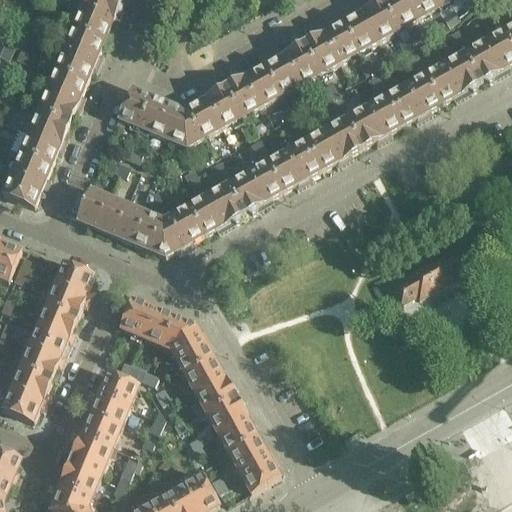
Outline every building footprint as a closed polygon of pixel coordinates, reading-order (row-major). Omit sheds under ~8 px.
[(122,9),(125,0),(88,0),(83,13),(118,29),(125,13),(122,9)] [(420,25),(405,0),(394,0),(383,6),(398,33),(402,31),(404,34),(420,25)] [(436,12),(429,0),(405,0),(420,25),(433,18),(431,15),(436,12)] [(450,9),(453,0),(429,0),(436,12),(438,15),(450,9)] [(398,33),(383,6),(372,13),(370,9),(362,13),(380,47),(395,39),(393,36),(398,33)] [(500,18),(492,8),(488,12),(496,21),(500,18)] [(496,21),(488,12),(484,15),(492,24),(496,21)] [(115,37),(118,29),(83,13),(76,28),(80,30),(78,35),(106,47),(111,35),(115,37)] [(380,47),(362,13),(354,18),(356,22),(344,28),(359,55),(363,52),(365,56),(380,47)] [(52,19),(42,14),(41,14),(38,19),(50,24),(52,19)] [(50,24),(38,19),(36,23),(48,28),(50,24)] [(450,34),(445,25),(439,28),(444,37),(450,34)] [(359,55),(344,28),(333,35),(330,31),(322,35),(341,69),(356,61),(354,58),(359,55)] [(101,59),(106,47),(78,35),(75,42),(71,40),(65,55),(101,70),(105,61),(101,59)] [(341,69),(322,35),(314,40),(316,44),(305,50),(319,77),(324,74),(326,78),(341,69)] [(464,46),(458,36),(454,38),(460,49),(464,46)] [(11,64),(20,42),(11,38),(1,60),(11,64)] [(460,49),(454,38),(449,41),(455,52),(460,49)] [(511,71),(511,48),(507,40),(502,43),(500,39),(485,47),(504,81),(511,76),(510,72),(511,71)] [(415,54),(409,43),(405,45),(411,56),(415,54)] [(411,56),(405,45),(400,48),(407,59),(411,56)] [(504,81),(485,47),(470,55),(473,60),(468,62),(482,88),(486,86),(490,88),(504,81)] [(319,77),(305,50),(293,56),(291,53),(283,57),(302,91),(317,83),(315,79),(319,77)] [(33,60),(23,55),(22,55),(20,60),(31,65),(33,60)] [(97,78),(101,70),(65,55),(59,69),(63,71),(60,77),(88,89),(93,76),(97,78)] [(302,91),(283,57),(275,62),(277,65),(265,72),(280,98),(285,96),(287,99),(302,91)] [(424,69),(418,58),(413,61),(419,71),(424,69)] [(31,65),(20,60),(18,65),(29,69),(31,65)] [(419,71),(413,61),(409,63),(415,74),(419,71)] [(482,88),(468,62),(463,65),(460,61),(446,69),(465,102),(478,95),(479,90),(482,88)] [(376,75),(370,64),(366,67),(372,78),(376,75)] [(372,78),(366,67),(361,69),(367,80),(372,78)] [(465,102),(446,69),(432,77),(434,81),(429,84),(443,110),(454,103),(457,107),(465,102)] [(280,98),(265,72),(254,78),(252,74),(244,79),(262,113),(277,105),(275,101),(280,98)] [(83,101),(88,89),(60,77),(58,83),(54,82),(48,96),(84,111),(87,102),(83,101)] [(262,113),(244,79),(236,83),(238,87),(226,94),(241,120),(245,118),(247,121),(262,113)] [(385,90),(379,80),(375,82),(381,93),(385,90)] [(381,93),(375,82),(370,85),(376,96),(381,93)] [(443,110),(429,84),(423,87),(421,83),(407,91),(425,124),(433,120),(431,116),(443,110)] [(340,99),(334,88),(329,91),(335,102),(340,99)] [(335,102),(329,91),(324,93),(330,104),(335,102)] [(425,124),(407,91),(386,102),(388,107),(402,132),(415,125),(417,129),(425,124)] [(241,120),(226,94),(215,100),(213,96),(204,101),(223,134),(237,127),(235,123),(241,120)] [(144,120),(152,101),(136,95),(133,96),(121,125),(141,134),(146,121),(144,120)] [(15,102),(5,97),(4,96),(2,101),(13,106),(15,102)] [(80,120),(84,111),(48,96),(42,111),(45,113),(43,119),(71,131),(76,118),(80,120)] [(346,110),(341,101),(340,99),(335,102),(341,112),(346,110)] [(13,106),(2,101),(0,104),(0,105),(11,111),(13,106)] [(201,142),(187,115),(186,116),(152,101),(144,120),(146,121),(141,134),(189,154),(189,153),(204,145),(202,141),(201,142)] [(223,134),(204,101),(196,105),(199,109),(187,115),(201,142),(202,141),(208,138),(210,142),(223,134)] [(341,112),(335,102),(330,104),(336,115),(341,112)] [(402,132),(388,107),(382,110),(379,106),(367,113),(386,147),(394,142),(391,138),(402,132)] [(298,119),(291,108),(287,111),(293,122),(298,119)] [(293,122),(287,111),(283,113),(289,124),(293,122)] [(386,147),(367,113),(352,121),(355,125),(350,128),(364,154),(375,147),(378,151),(386,147)] [(66,142),(71,131),(43,119),(40,125),(37,123),(30,138),(66,153),(70,144),(66,142)] [(306,134),(300,124),(295,126),(301,137),(306,134)] [(301,137),(295,126),(291,129),(297,139),(301,137)] [(364,154),(350,128),(344,131),(341,127),(328,134),(346,168),(354,164),(352,160),(364,154)] [(258,141),(252,130),(248,133),(254,144),(258,141)] [(254,144),(248,133),(243,135),(249,146),(254,144)] [(346,168),(328,134),(312,143),(314,148),(310,150),(324,176),(336,169),(338,173),(346,168)] [(63,161),(66,153),(30,138),(24,152),(28,154),(25,160),(53,172),(59,159),(63,161)] [(213,160),(204,145),(189,153),(197,168),(204,165),(213,160)] [(268,156),(262,145),(257,148),(263,158),(268,156)] [(324,176),(310,150),(307,146),(288,157),(307,190),(315,186),(312,182),(324,176)] [(263,158),(257,148),(252,150),(258,161),(263,158)] [(140,168),(145,156),(129,149),(124,161),(140,168)] [(307,190),(288,157),(272,166),(274,170),(271,172),(285,198),(296,191),(298,195),(307,190)] [(48,184),(53,172),(25,160),(23,166),(19,164),(13,180),(49,194),(52,185),(48,184)] [(216,165),(213,160),(204,165),(207,170),(216,165)] [(228,178),(222,167),(217,170),(223,180),(228,178)] [(121,179),(125,170),(119,168),(115,177),(121,179)] [(128,182),(131,173),(125,170),(121,179),(128,182)] [(223,180),(217,170),(213,172),(219,183),(223,180)] [(285,198),(271,172),(265,175),(263,171),(248,179),(267,213),(275,208),(273,204),(285,198)] [(202,186),(198,180),(196,175),(191,178),(197,189),(202,186)] [(197,189),(191,178),(186,180),(192,191),(197,189)] [(267,213),(248,179),(234,187),(236,191),(231,194),(246,219),(249,218),(253,220),(267,213)] [(45,202),(49,194),(13,180),(4,200),(36,213),(41,201),(45,202)] [(246,219),(231,194),(227,197),(224,192),(209,200),(228,234),(242,226),(242,221),(246,219)] [(98,234),(112,203),(92,195),(79,226),(98,234)] [(154,207),(158,198),(151,196),(148,205),(154,207)] [(228,234),(209,200),(194,209),(197,213),(192,216),(206,241),(218,235),(220,239),(228,234)] [(118,243),(131,211),(112,203),(98,234),(118,243)] [(136,250),(149,219),(131,211),(118,243),(136,250)] [(206,241),(192,216),(186,219),(183,215),(170,222),(189,256),(197,252),(195,248),(206,241)] [(189,256),(170,222),(165,225),(149,219),(136,250),(167,263),(178,257),(181,261),(189,256)] [(0,283),(10,288),(23,256),(11,251),(12,247),(4,243),(0,252),(0,283)] [(457,284),(455,280),(470,272),(471,269),(463,255),(446,265),(444,261),(407,282),(409,285),(393,295),(401,309),(404,309),(418,301),(420,305),(457,284)] [(25,264),(20,276),(31,280),(36,268),(26,264),(25,264)] [(91,295),(97,283),(65,269),(56,291),(92,306),(95,297),(91,295)] [(18,280),(15,288),(16,288),(26,293),(31,280),(20,276),(18,280)] [(88,314),(92,306),(56,291),(47,311),(79,324),(84,312),(88,314)] [(143,344),(159,308),(150,305),(149,309),(136,304),(123,335),(143,344)] [(8,305),(3,317),(14,321),(19,309),(9,305),(8,305)] [(166,348),(177,321),(166,316),(167,312),(159,308),(143,344),(158,350),(160,346),(166,348)] [(74,337),(79,324),(47,311),(39,332),(74,347),(78,338),(74,337)] [(209,343),(205,335),(201,337),(196,329),(177,321),(166,348),(164,353),(172,356),(175,362),(209,343)] [(7,329),(2,341),(13,346),(18,334),(7,329)] [(66,368),(74,347),(39,332),(30,352),(66,368)] [(0,344),(0,354),(8,358),(13,346),(2,341),(0,344)] [(216,365),(210,353),(214,351),(209,343),(175,362),(184,377),(187,375),(190,380),(216,365)] [(62,376),(66,368),(30,352),(21,373),(53,387),(58,374),(62,376)] [(233,385),(227,374),(223,376),(216,365),(190,380),(193,385),(189,387),(199,404),(233,385)] [(128,380),(132,370),(126,367),(122,377),(128,380)] [(48,399),(53,387),(21,373),(13,394),(48,409),(52,400),(48,399)] [(142,386),(142,387),(148,390),(152,380),(146,378),(142,386)] [(132,414),(141,392),(109,379),(104,392),(100,390),(96,398),(132,414)] [(159,383),(152,380),(148,390),(154,392),(155,393),(159,383)] [(239,404),(236,401),(239,396),(233,385),(199,404),(205,415),(209,413),(212,419),(239,404)] [(45,417),(48,409),(13,394),(4,415),(35,428),(41,416),(45,417)] [(166,394),(157,399),(160,406),(169,401),(166,394)] [(123,434),(132,414),(96,398),(93,407),(97,409),(92,421),(123,434)] [(173,407),(169,401),(160,406),(164,412),(173,407)] [(218,438),(252,419),(245,408),(240,407),(239,404),(212,419),(215,424),(211,426),(218,438)] [(166,427),(160,415),(155,424),(165,429),(166,427)] [(261,443),(254,432),(258,429),(252,419),(218,438),(228,455),(231,453),(234,458),(261,443)] [(115,455),(123,434),(92,421),(86,433),(82,431),(79,440),(115,455)] [(160,441),(163,433),(165,429),(155,424),(150,436),(160,441)] [(188,433),(185,427),(176,432),(179,438),(188,433)] [(106,476),(115,455),(79,440),(75,448),(79,450),(74,463),(106,476)] [(191,448),(191,449),(194,455),(203,450),(202,447),(200,443),(191,448)] [(241,480),(275,461),(271,452),(267,455),(261,443),(234,458),(237,464),(234,466),(241,480)] [(156,449),(146,445),(143,452),(153,456),(156,449)] [(207,456),(203,450),(194,455),(198,461),(207,456)] [(15,476),(20,466),(0,457),(0,479),(16,487),(19,478),(15,476)] [(283,483),(276,471),(280,469),(275,461),(241,480),(253,499),(283,483)] [(94,504),(106,476),(74,463),(66,483),(62,481),(58,489),(94,504)] [(130,490),(136,474),(139,469),(129,465),(121,486),(122,486),(130,490)] [(12,495),(16,487),(0,479),(0,502),(4,504),(8,493),(12,495)] [(220,511),(203,481),(185,491),(197,511),(220,511)] [(213,488),(216,494),(225,489),(222,483),(213,488)] [(125,503),(130,490),(122,486),(121,486),(116,499),(125,503)] [(90,511),(94,504),(58,489),(54,498),(58,500),(53,511),(90,511)] [(229,495),(225,489),(216,494),(220,500),(229,495)] [(197,511),(185,491),(168,501),(173,511),(197,511)] [(173,511),(168,501),(150,511),(173,511)]
